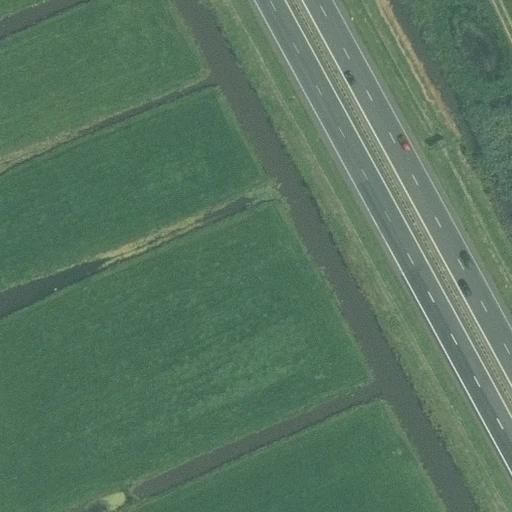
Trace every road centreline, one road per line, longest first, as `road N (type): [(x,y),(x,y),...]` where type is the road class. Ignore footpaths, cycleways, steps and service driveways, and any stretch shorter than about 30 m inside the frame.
road 1 (trunk): [(272,0),(511,443)]
road 2 (trunk): [(511,359),(316,0)]
